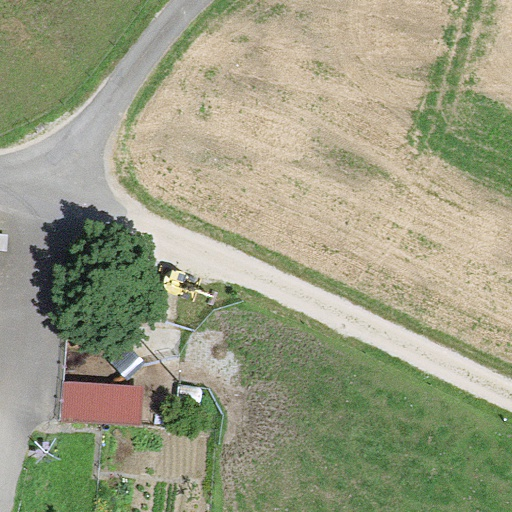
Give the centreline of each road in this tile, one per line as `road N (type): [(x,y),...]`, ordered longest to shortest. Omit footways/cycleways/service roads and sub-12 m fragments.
road 1 (track): [(511,394),(50,180),(0,475)]
road 2 (track): [(183,0),(50,180),(0,176)]
